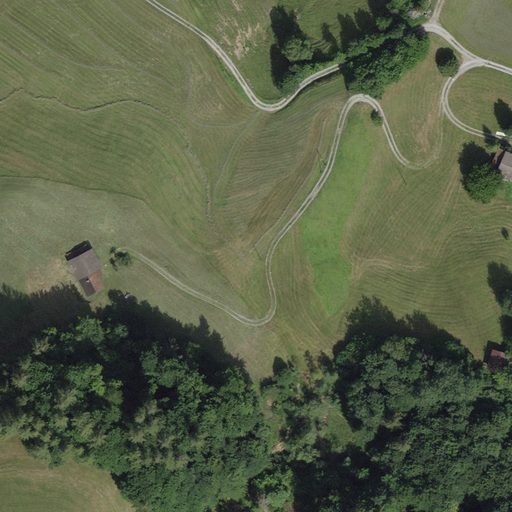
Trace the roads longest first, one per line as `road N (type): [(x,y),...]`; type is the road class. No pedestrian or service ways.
road 1 (track): [(118,251),(246,326),(265,319),(274,299),(265,257),(329,169),(343,105),(371,101),(402,164),(424,167),(439,148),(439,106),(450,77),(474,59)]
road 2 (track): [(511,73),(474,59),(431,28),(315,74),(276,107),(252,100),(214,45),(152,0)]
